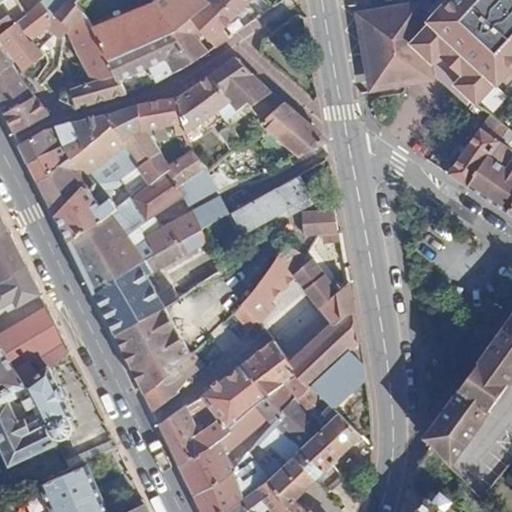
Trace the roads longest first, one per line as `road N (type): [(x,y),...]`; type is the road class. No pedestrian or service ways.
road 1 (primary): [(0,144),(182,511)]
road 2 (tertiary): [(350,141),(394,401),(387,487)]
road 3 (residential): [(511,304),(387,487)]
road 4 (residential): [(350,141),(511,244)]
road 5 (tertiary): [(322,0),(350,141)]
